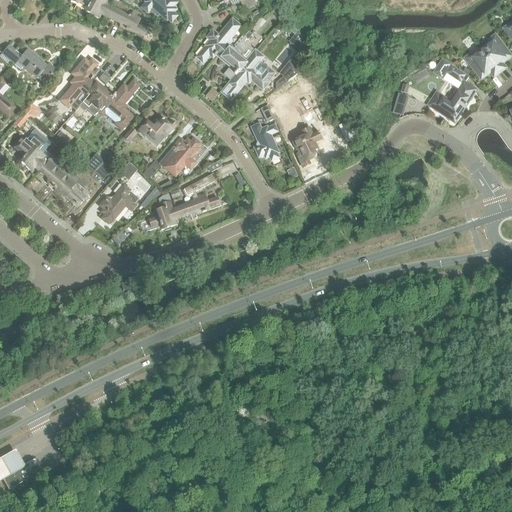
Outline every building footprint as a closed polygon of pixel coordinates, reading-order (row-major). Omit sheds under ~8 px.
[(109,7),(113,0),(70,0),(70,2),(76,5),(77,3),(87,9),(85,13),(98,19),(99,17),(99,16),(98,14),(99,13),(105,17),(109,7)] [(175,5),(169,0),(146,0),(145,2),(141,8),(146,12),(150,7),(158,14),(159,13),(165,18),(170,22),(175,16),(171,13),(173,11),(173,8),(172,8),(175,5)] [(256,5),(253,0),(244,0),(240,2),(245,11),(256,5)] [(137,26),(140,20),(136,17),(135,15),(130,12),(128,16),(127,16),(109,7),(105,17),(119,24),(120,27),(119,27),(133,34),(134,32),(143,37),(146,31),(137,26)] [(233,43),(235,41),(232,38),(241,27),(233,21),(219,37),(213,32),(207,38),(211,41),(206,47),(198,58),(203,63),(203,62),(204,62),(210,55),(214,58),(215,57),(218,54),(224,58),(232,48),(230,46),(232,42),(233,43)] [(229,79),(253,50),(245,42),(248,38),(243,35),(232,48),(224,58),(222,60),(231,68),(226,75),(226,76),(229,79)] [(509,55),(495,37),(489,41),(491,43),(482,50),(499,73),(505,69),(501,64),(506,61),(504,59),(509,55)] [(46,67),(26,51),(21,57),(8,46),(1,55),(14,66),(17,63),(36,79),(41,73),(48,79),(46,81),(47,82),(56,71),(48,65),(46,67)] [(275,75),(258,61),(262,57),(259,54),(255,50),(254,51),(253,50),(229,79),(232,81),(229,84),(230,85),(232,88),(226,95),(226,96),(231,100),(232,100),(243,86),(241,85),(244,81),(246,83),(247,81),(248,82),(249,82),(252,82),(260,89),(262,88),(264,90),(270,83),(269,82),(275,75)] [(499,73),(482,50),(473,57),(472,55),(466,59),(480,77),(484,74),(486,76),(490,72),(494,77),(499,73)] [(293,57),(280,73),(287,79),(301,69),(293,57)] [(65,96),(61,101),(69,108),(76,99),(80,102),(92,88),(88,85),(90,82),(93,79),(92,78),(94,76),(90,73),(96,66),(91,61),(88,64),(84,61),(78,68),(77,68),(71,75),(75,78),(71,84),(73,86),(66,95),(65,94),(64,95),(65,96)] [(437,95),(429,106),(451,120),(453,121),(456,117),(458,118),(465,107),(466,107),(467,106),(466,105),(475,91),(465,84),(469,77),(451,65),(445,74),(463,86),(451,104),(437,95)] [(310,90),(311,84),(302,83),(296,73),(287,80),(302,106),(309,101),(303,90),(310,90)] [(15,110),(0,96),(0,91),(6,84),(0,79),(0,110),(8,118),(15,110)] [(101,109),(97,114),(100,116),(103,113),(121,129),(125,125),(131,117),(124,110),(123,108),(123,107),(122,106),(123,105),(125,105),(131,97),(131,96),(139,86),(135,82),(134,81),(133,82),(126,90),(125,89),(123,88),(122,88),(119,91),(119,90),(115,95),(114,95),(111,99),(110,98),(101,109)] [(82,104),(78,108),(84,113),(86,111),(94,117),(97,113),(97,114),(101,109),(110,98),(108,96),(107,93),(98,85),(96,87),(90,82),(88,85),(92,88),(80,102),(82,104)] [(212,89),(205,97),(212,103),(219,95),(212,89)] [(30,105),(24,113),(33,121),(40,113),(30,105)] [(274,120),(269,111),(263,114),(267,123),(274,120)] [(19,129),(28,118),(23,114),(14,124),(19,129)] [(159,145),(176,126),(175,126),(172,122),(169,126),(163,121),(161,121),(158,124),(155,121),(151,127),(146,122),(138,132),(145,139),(148,136),(154,142),(155,141),(159,145)] [(274,145),(270,135),(276,132),(274,127),(268,130),(267,129),(262,132),(259,126),(252,129),(259,144),(258,147),(256,148),(260,158),(264,156),(265,157),(267,157),(269,156),(271,161),(278,158),(276,153),(277,153),(274,146),(274,145)] [(129,144),(138,134),(131,129),(122,138),(129,144)] [(60,132),(55,137),(65,146),(70,141),(60,132)] [(314,152),(318,150),(315,143),(322,140),(320,134),(308,139),(307,137),(291,144),(295,154),(296,153),(303,169),(310,165),(308,161),(316,158),(317,156),(316,156),(314,152)] [(44,157),(38,152),(44,145),(35,137),(29,144),(22,138),(13,148),(24,158),(19,163),(31,172),(34,168),(39,172),(47,161),(44,158),(44,157)] [(175,177),(191,157),(191,156),(196,150),(195,150),(198,146),(192,141),(189,145),(187,143),(185,143),(184,144),(181,141),(171,154),(173,155),(173,157),(164,169),(175,177)] [(94,174),(103,162),(95,155),(85,166),(94,174)] [(70,175),(64,170),(68,165),(61,159),(57,164),(50,158),(47,161),(39,172),(47,179),(47,180),(47,182),(56,191),(70,175)] [(148,181),(161,166),(155,161),(142,175),(148,181)] [(102,181),(112,170),(103,162),(94,174),(102,181)] [(211,173),(222,167),(218,162),(208,168),(211,173)] [(128,182),(136,171),(137,171),(128,164),(119,175),(128,182)] [(82,193),(85,189),(84,187),(87,183),(80,177),(76,181),(70,175),(56,191),(63,198),(66,197),(78,208),(87,198),(82,193)] [(207,202),(205,195),(200,197),(200,196),(197,195),(196,195),(195,193),(214,182),(210,175),(184,190),(187,197),(192,194),(194,197),(192,197),(193,202),(174,210),(177,219),(193,214),(195,215),(196,216),(210,211),(209,209),(219,206),(219,205),(216,198),(207,202)] [(134,206),(139,200),(129,192),(128,192),(123,188),(113,199),(111,199),(109,197),(100,207),(104,210),(103,211),(103,213),(105,215),(102,219),(108,224),(111,220),(113,221),(125,207),(130,211),(134,206)] [(160,195),(154,189),(150,194),(155,199),(160,195)] [(174,210),(171,211),(168,203),(158,206),(160,210),(156,211),(157,215),(147,218),(148,221),(150,228),(151,228),(159,225),(162,231),(176,226),(175,223),(174,223),(172,222),(172,221),(177,219),(174,210)] [(135,289),(134,285),(133,281),(121,284),(123,292),(135,289)] [(15,452),(0,460),(0,479),(23,466),(15,452)] [(9,490),(38,473),(40,473),(41,473),(41,471),(40,471),(35,462),(35,461),(34,461),(33,461),(3,479),(3,478),(2,479),(2,480),(3,480),(8,490),(7,490),(8,491),(10,491),(9,490)]
